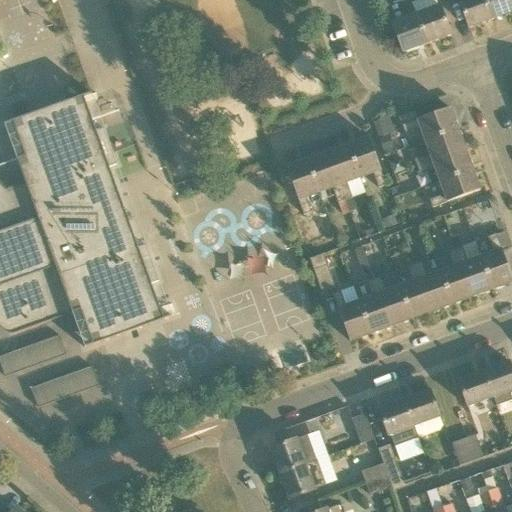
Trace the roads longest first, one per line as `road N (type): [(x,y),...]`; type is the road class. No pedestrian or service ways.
road 1 (residential): [(256,511),(223,432),(511,327)]
road 2 (residential): [(283,142),(369,108),(388,80)]
